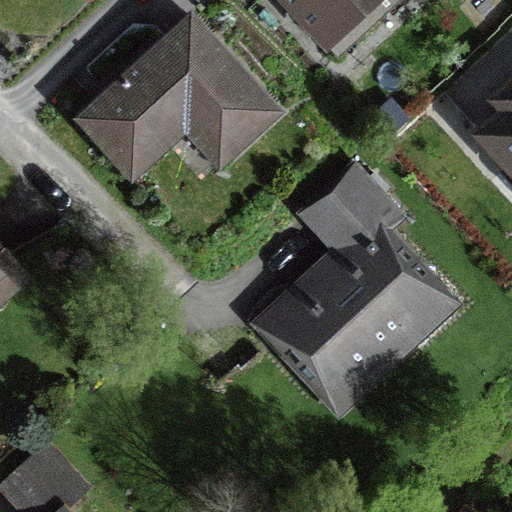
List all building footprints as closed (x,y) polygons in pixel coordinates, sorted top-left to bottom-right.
[(367,30),(359,21),(381,0),(280,0),(335,60),(367,30)] [(274,115),(188,22),(78,123),(129,180),(201,114),(235,151),(274,115)] [(511,88),(495,104),(505,115),(479,138),(511,173),(511,188),(511,189),(511,190),(511,88)] [(400,220),(351,167),(303,211),(350,262),(332,279),(320,279),(306,291),(296,291),(257,327),(318,393),(361,354),(368,361),(399,333),(410,344),(450,307),(384,235),(400,220)] [(0,300),(22,281),(0,255),(0,300)] [(84,490),(45,447),(0,488),(0,492),(18,511),(62,511),(61,511),(84,490)]
